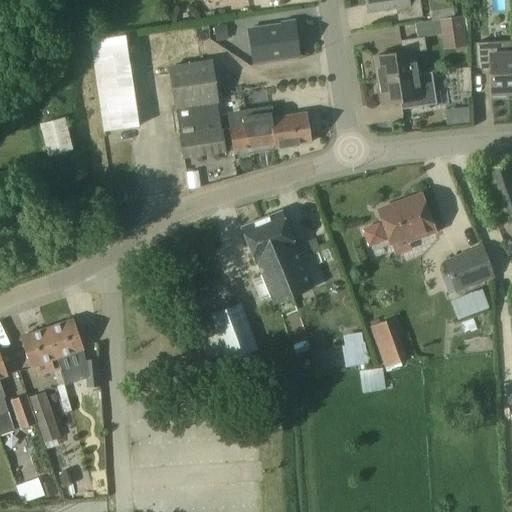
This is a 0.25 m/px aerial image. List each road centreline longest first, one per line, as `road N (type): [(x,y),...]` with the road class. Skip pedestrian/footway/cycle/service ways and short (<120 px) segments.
road 1 (unclassified): [(105,257),(177,211),(353,151)]
road 2 (residential): [(120,511),(105,257)]
road 3 (residential): [(353,151),(511,141)]
road 4 (residential): [(353,151),(328,0)]
